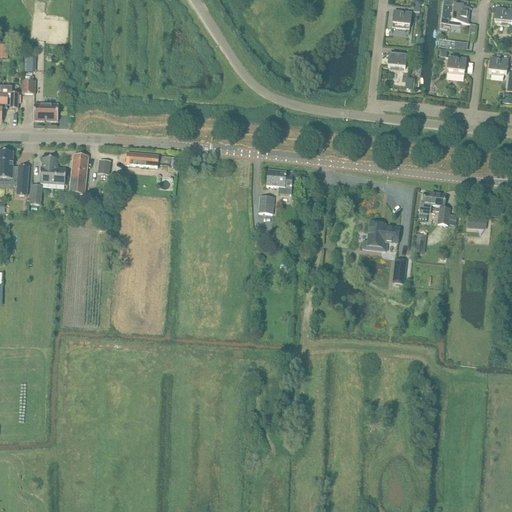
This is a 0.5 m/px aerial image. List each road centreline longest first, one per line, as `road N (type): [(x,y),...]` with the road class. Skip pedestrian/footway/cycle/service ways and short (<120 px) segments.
road 1 (tertiary): [(511,184),(168,144),(0,136)]
road 2 (residential): [(511,132),(280,102),(239,69),(194,0)]
